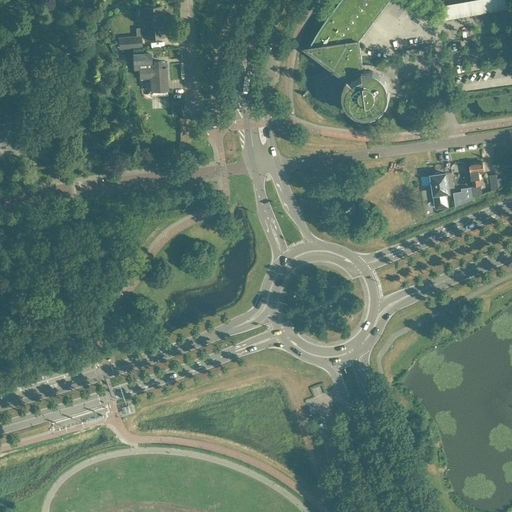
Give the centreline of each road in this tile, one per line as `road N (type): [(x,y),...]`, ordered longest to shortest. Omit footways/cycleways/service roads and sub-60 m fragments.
road 1 (residential): [(275,165),(511,135)]
road 2 (tertiary): [(0,428),(226,354)]
road 3 (tertiary): [(220,333),(0,405)]
road 4 (residential): [(223,171),(0,198)]
road 5 (secondary): [(274,0),(245,86),(252,167)]
road 6 (secondary): [(275,165),(266,62),(288,0)]
road 7 (secondary): [(328,362),(389,511)]
road 8 (secondary): [(416,511),(369,391)]
